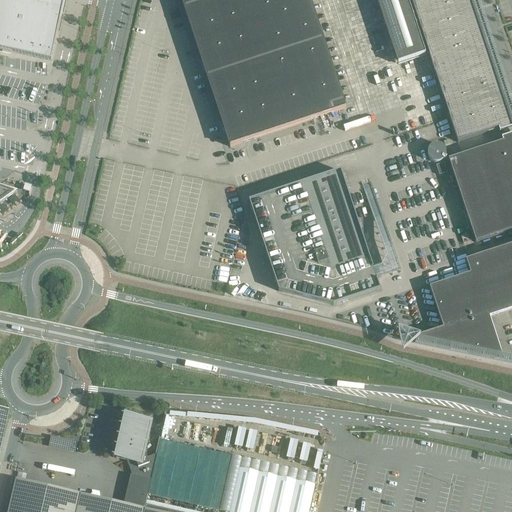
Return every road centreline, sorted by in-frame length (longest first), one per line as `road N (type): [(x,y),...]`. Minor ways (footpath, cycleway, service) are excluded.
road 1 (primary): [(511,399),(323,342),(88,291)]
road 2 (primary): [(65,392),(415,429)]
road 3 (primary): [(293,382),(0,322)]
road 4 (primary): [(511,409),(293,382)]
road 5 (primary): [(293,382),(503,429)]
road 6 (unclassified): [(96,145),(129,0)]
road 7 (unclassified): [(110,0),(77,141)]
